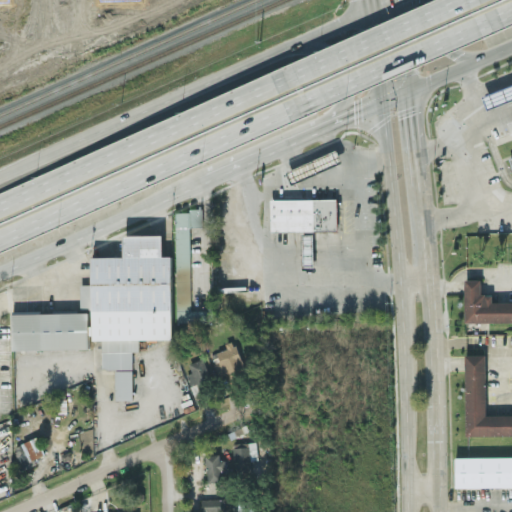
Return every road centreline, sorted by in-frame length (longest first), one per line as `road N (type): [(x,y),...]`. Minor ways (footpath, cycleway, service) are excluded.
road 1 (secondary): [(380,101),(403,347),(407,511)]
road 2 (trunk): [(0,235),(309,102)]
road 3 (trunk): [(298,75),(0,201)]
road 4 (trunk): [(365,15),(75,142)]
road 5 (residential): [(251,402),(4,511)]
road 6 (trunk): [(0,266),(205,177)]
road 7 (trunk): [(309,102),(490,21)]
road 8 (trunk): [(467,0),(298,75)]
road 9 (secondary): [(436,456),(427,277)]
road 10 (trunk): [(308,132),(335,107),(342,78),(336,45),(309,39)]
